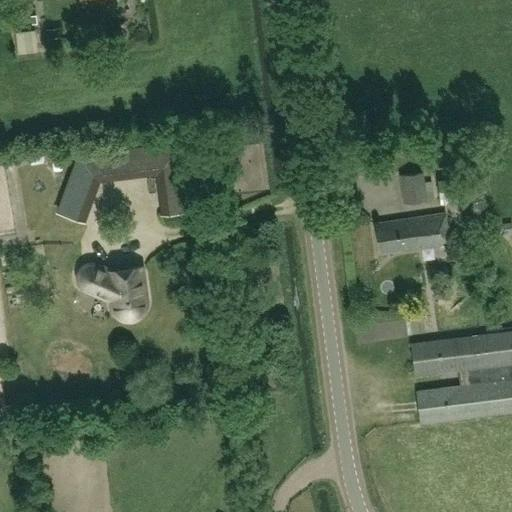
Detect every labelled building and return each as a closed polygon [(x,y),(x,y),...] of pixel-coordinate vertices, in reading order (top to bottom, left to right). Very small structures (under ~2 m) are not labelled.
[(447,159),(459,158),(457,138),(426,139),(426,161),(447,159)] [(93,175),(163,166),(169,212),(164,213),(164,214),(189,211),(179,145),(90,158),(93,175)] [(399,175),(403,203),(427,200),(424,171),(399,175)] [(464,196),(461,177),(448,178),(438,179),(440,199),(464,196)] [(375,222),(379,252),(449,243),(445,213),(375,222)] [(142,313),(143,309),(144,308),(145,305),(145,301),(140,267),(108,272),(93,265),(84,288),(112,299),(113,305),(114,309),(116,312),(116,313),(119,316),(122,318),(123,318),(127,319),(130,319),(131,319),(135,318),(138,316),(139,315),(142,313)] [(511,330),(411,343),(415,375),(459,369),(461,385),(417,391),(421,423),(511,411),(511,330)]
